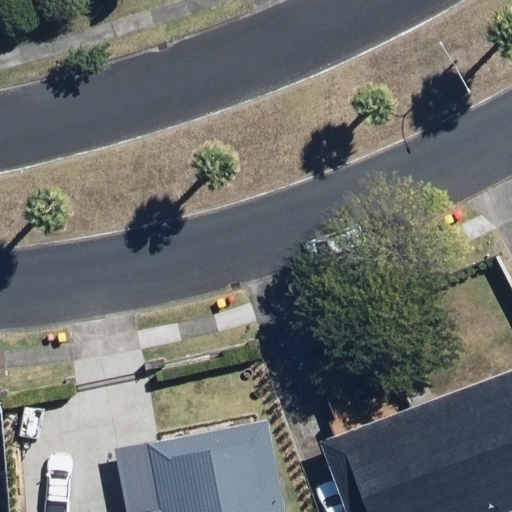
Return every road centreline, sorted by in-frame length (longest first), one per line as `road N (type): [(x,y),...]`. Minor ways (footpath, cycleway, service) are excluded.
road 1 (residential): [(511,125),(198,257),(0,274)]
road 2 (residential): [(0,125),(235,73),(371,0)]
